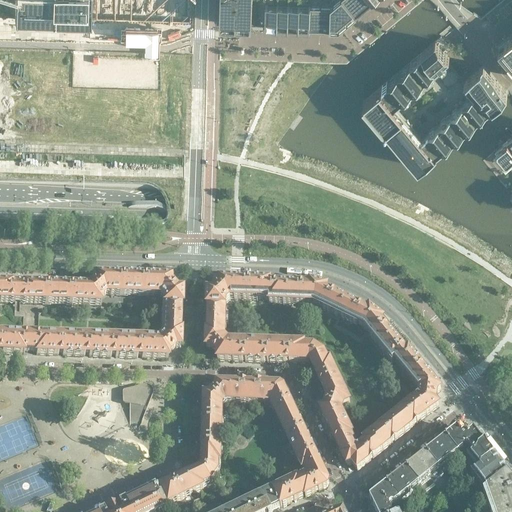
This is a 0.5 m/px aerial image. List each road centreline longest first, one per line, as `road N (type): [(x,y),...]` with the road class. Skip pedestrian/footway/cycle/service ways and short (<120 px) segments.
road 1 (trunk): [(0,213),(218,220),(304,233),(424,285),(511,345)]
road 2 (trunk): [(511,322),(382,243),(315,218),(226,202),(0,193)]
road 3 (tertiary): [(475,397),(400,308),(326,266),(0,252)]
road 4 (tertiary): [(0,261),(324,276),(391,313),(467,404)]
road 5 (residential): [(176,373),(290,376),(350,495)]
road 6 (residential): [(70,511),(171,461),(176,373)]
road 7 (residential): [(176,373),(0,368)]
road 8 (residential): [(350,495),(467,404)]
road 9 (unknown): [(29,369),(87,503)]
